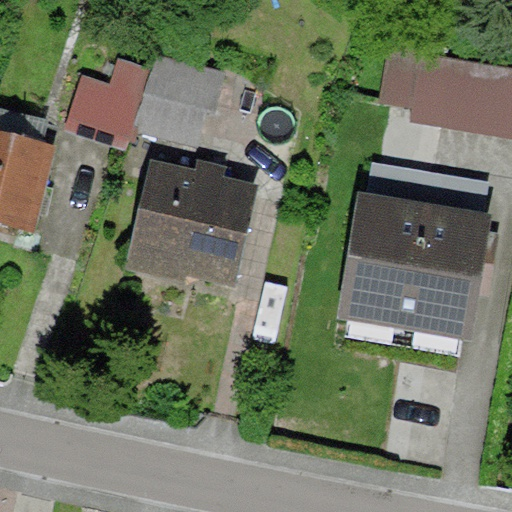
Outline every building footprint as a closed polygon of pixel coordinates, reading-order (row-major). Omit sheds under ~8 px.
[(439,41),(406,35),(395,99),(428,104),(439,41)] [(238,70),(175,53),(158,115),(222,131),(238,70)] [(511,133),(511,63),(442,53),(431,120),(511,133)] [(127,83),(99,75),(87,117),(147,135),(167,67),(134,58),(127,83)] [(94,129),(0,107),(0,225),(68,242),(94,129)] [(287,186),(172,160),(148,266),(263,291),(287,186)] [(377,200),(359,320),(488,340),(507,220),(377,200)]
